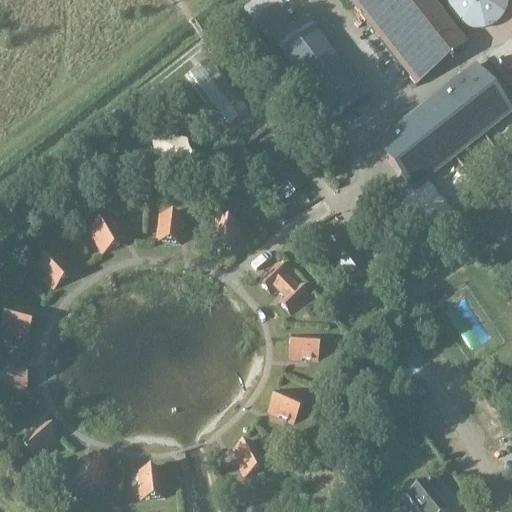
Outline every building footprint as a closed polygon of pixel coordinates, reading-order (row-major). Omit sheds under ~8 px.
[(348,0),(414,85),(465,46),(429,0),(348,0)] [(496,24),(498,22),(500,20),(502,18),(503,15),(504,13),(505,10),(506,7),(506,4),(507,2),(506,0),(446,0),(446,3),(447,6),(447,9),(448,12),(449,14),(451,17),(452,19),(454,22),(456,24),(458,25),(461,27),(463,29),(466,30),(469,31),(472,31),(474,31),(477,32),(480,31),(483,31),(486,30),(489,29),(491,28),(494,26),(496,24)] [(365,101),(304,22),(272,46),(333,126),(365,101)] [(190,77),(226,126),(248,110),(212,61),(190,77)] [(412,192),(510,115),(511,116),(473,67),(472,68),(473,69),(382,141),(375,146),(375,145),(374,146),(394,171),(401,180),(409,191),(412,194),(413,193),(412,192)] [(130,141),(142,157),(158,145),(147,129),(130,141)] [(100,156),(106,168),(123,160),(117,148),(100,156)] [(285,203),(301,190),(271,153),(255,165),(285,203)] [(155,243),(180,246),(184,218),(158,215),(155,243)] [(100,256),(123,243),(109,218),(86,232),(100,256)] [(210,249),(236,253),(239,225),(213,221),(210,249)] [(353,287),(368,274),(338,237),(323,249),(353,287)] [(52,292),(71,274),(52,253),(33,271),(52,292)] [(257,282),(290,317),(309,299),(276,264),(257,282)] [(0,332),(26,340),(33,315),(6,307),(0,328),(0,332)] [(290,335),(288,362),(316,363),(318,337),(290,335)] [(0,396),(26,394),(23,368),(0,370),(0,396)] [(266,415),(292,426),(303,402),(277,391),(266,415)] [(57,442),(40,423),(19,441),(36,461),(57,442)] [(243,480),(266,466),(252,442),(229,455),(243,480)] [(102,495),(110,468),(85,460),(76,487),(102,495)] [(161,472),(135,474),(138,502),(164,500),(161,472)] [(446,511),(423,483),(404,498),(415,511),(446,511)]
